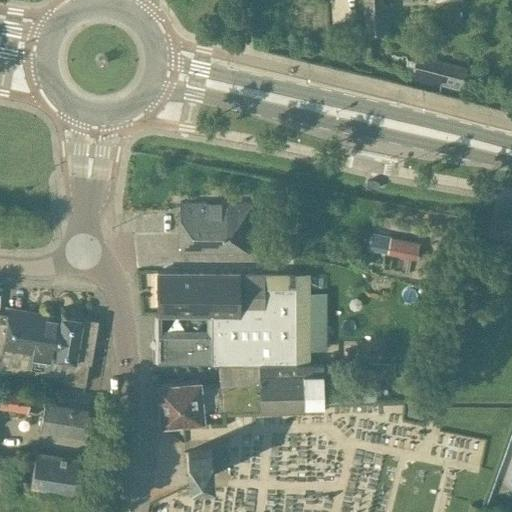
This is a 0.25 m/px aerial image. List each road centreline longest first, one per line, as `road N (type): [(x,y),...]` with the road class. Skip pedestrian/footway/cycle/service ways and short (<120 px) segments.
road 1 (tertiary): [(148,89),(511,168)]
road 2 (tertiary): [(511,147),(156,63)]
road 3 (tertiary): [(122,511),(136,426),(128,340),(115,283),(83,249)]
road 4 (tertiary): [(83,249),(97,113)]
